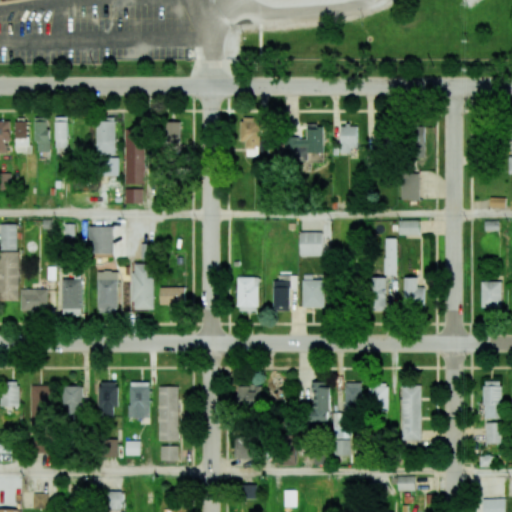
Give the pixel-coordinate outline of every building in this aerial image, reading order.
[(67,116),(55,116),(56,152),(67,152),(67,116)] [(34,142),(38,142),(38,151),(49,151),(49,117),(35,117),(34,142)] [(246,141),(246,155),(260,155),(261,119),(240,118),(240,141),(246,141)] [(115,154),(114,119),(96,119),(97,155),(115,154)] [(9,121),(0,120),(0,152),(9,152),(9,121)] [(29,153),(28,121),(15,122),(16,153),(29,153)] [(180,144),(180,122),(166,122),(167,144),(180,144)] [(284,161),(308,161),(308,152),(323,153),(323,125),(306,125),(306,138),(284,138),(284,161)] [(357,125),(340,125),(341,153),(350,153),(350,147),(357,147),(357,125)] [(409,126),(408,154),(425,154),(425,126),(409,126)] [(125,183),(144,184),(145,129),(125,129),(125,183)] [(119,175),(118,157),(102,158),(103,176),(119,175)] [(11,173),(0,173),(0,182),(11,183),(11,173)] [(419,200),(419,174),(401,174),(401,199),(419,200)] [(125,203),(142,203),(142,189),(125,189),(125,203)] [(506,197),(490,197),(490,207),(506,207),(506,197)] [(419,220),(399,220),(399,235),(420,234),(419,220)] [(1,250),(1,224),(18,224),(18,250),(1,250)] [(91,227),(115,227),(115,258),(91,257),(91,227)] [(322,232),(300,232),(300,256),(322,256),(322,232)] [(397,238),(385,238),(384,275),(397,275),(397,238)] [(0,300),(19,301),(21,251),(0,250),(0,300)] [(133,309),(154,309),(154,264),(133,264),(133,309)] [(98,312),(118,312),(118,271),(98,272),(98,312)] [(297,276),(273,276),(273,310),(290,310),(290,289),(297,289),(297,276)] [(302,307),(324,307),(325,280),(312,279),(312,276),(303,276),(302,307)] [(238,311),(259,311),(259,277),(238,277),(238,311)] [(385,311),(386,277),(370,277),(369,311),(385,311)] [(417,278),(404,278),(403,303),(424,303),(424,286),(417,286),(417,278)] [(82,279),(62,279),(62,314),(81,315),(82,279)] [(482,308),(482,282),(502,282),(502,308),(482,308)] [(162,288),(187,287),(187,305),(162,305),(162,288)] [(47,310),(48,289),(21,288),(21,309),(47,310)] [(484,418),(502,418),(501,380),(484,381),(484,418)] [(19,381),(1,381),(1,406),(18,406),(19,381)] [(149,381),(129,382),(129,418),(149,417),(149,381)] [(118,407),(117,382),(98,382),(99,416),(113,416),(113,407),(118,407)] [(328,422),(329,382),(313,382),(312,422),(328,422)] [(345,413),(333,413),(333,436),(342,436),(342,428),(345,428),(345,413),(361,413),(360,382),(344,383),(345,413)] [(402,439),(403,384),(421,384),(421,439),(402,439)] [(29,430),(50,430),(51,385),(30,385),(29,430)] [(261,385),(237,386),(238,406),(261,405),(261,385)] [(388,411),(388,385),(369,385),(368,410),(388,411)] [(82,386),(63,386),(63,407),(67,407),(67,416),(81,416),(82,386)] [(158,440),(178,440),(178,386),(159,386),(158,440)] [(486,421),(503,421),(503,442),(486,442),(486,421)] [(253,436),(234,437),(235,458),(254,458),(253,436)] [(117,439),(106,439),(106,457),(117,456),(117,439)] [(350,440),(333,440),(333,455),(349,455),(350,440)] [(139,455),(139,441),(125,441),(125,455),(139,455)] [(0,443),(15,443),(15,452),(0,452),(0,443)] [(178,445),(161,446),(161,460),(178,460),(178,445)] [(296,451),(286,451),(285,464),(296,465),(296,451)] [(480,466),(493,466),(493,455),(479,456),(480,466)] [(398,475),(415,475),(415,490),(398,490),(398,475)] [(242,483),(256,484),(256,498),(242,498),(242,483)] [(285,489),(297,489),(298,506),(285,506),(285,489)] [(100,490),(121,490),(122,508),(100,508),(100,490)] [(34,493),(48,492),(49,507),(34,508),(34,493)] [(505,511),(505,498),(483,499),(482,511),(505,511)]
